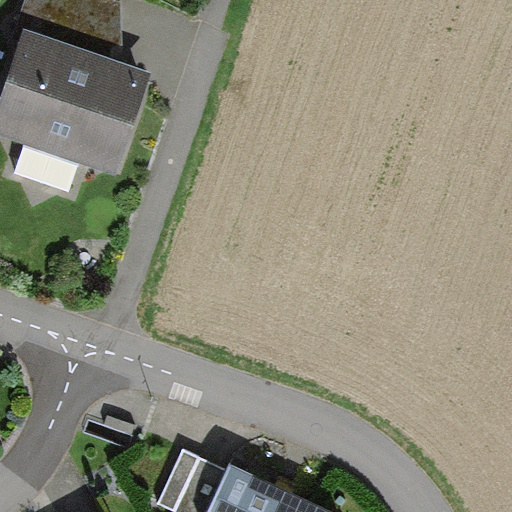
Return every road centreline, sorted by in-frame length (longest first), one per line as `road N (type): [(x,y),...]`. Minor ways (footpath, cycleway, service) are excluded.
road 1 (residential): [(417,511),(401,483),(340,441),(75,348)]
road 2 (residential): [(0,486),(44,444),(75,348)]
